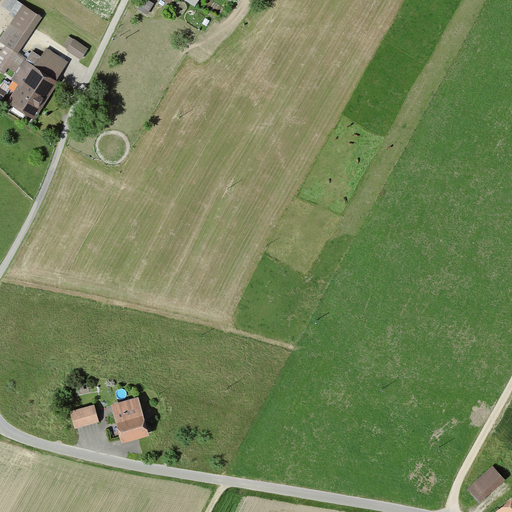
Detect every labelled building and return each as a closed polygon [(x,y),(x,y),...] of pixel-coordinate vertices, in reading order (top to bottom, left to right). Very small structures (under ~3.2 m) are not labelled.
[(12,8),(16,0),(5,0),(4,3),(12,8)] [(186,0),(200,8),(204,0),(186,0)] [(44,18),(19,2),(10,14),(15,17),(0,39),(0,42),(5,47),(0,56),(0,72),(7,77),(11,72),(17,74),(26,59),(19,55),(44,18)] [(75,40),(68,50),(80,58),(87,48),(75,40)] [(8,104),(36,123),(69,63),(47,49),(42,58),(33,52),(26,59),(17,74),(12,82),(18,86),(8,104)] [(0,85),(0,96),(4,99),(10,87),(2,82),(0,85)] [(142,394),(111,403),(123,443),(153,434),(142,394)] [(96,402),(69,409),(74,428),(101,421),(96,402)] [(507,476),(494,463),(468,489),(482,503),(507,476)] [(511,511),(511,493),(493,511),(511,511)]
